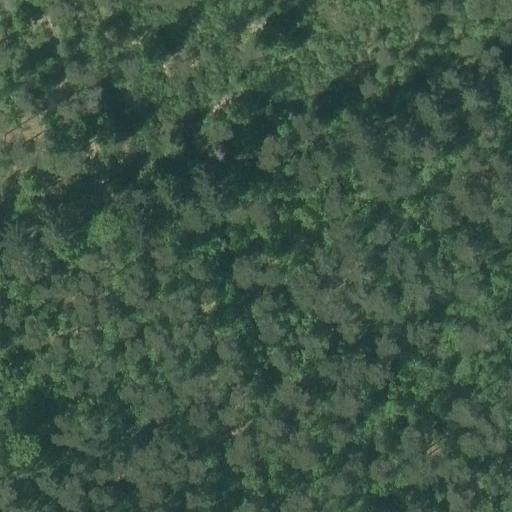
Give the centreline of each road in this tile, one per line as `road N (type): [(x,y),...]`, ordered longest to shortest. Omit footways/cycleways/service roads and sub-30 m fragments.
road 1 (track): [(0,247),(511,81)]
road 2 (track): [(319,511),(208,179)]
road 3 (track): [(37,0),(108,212)]
